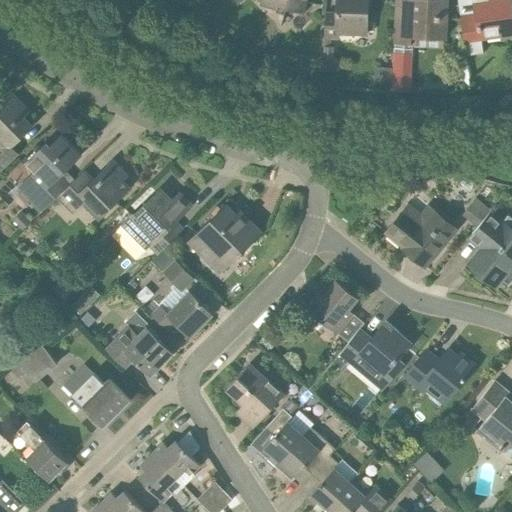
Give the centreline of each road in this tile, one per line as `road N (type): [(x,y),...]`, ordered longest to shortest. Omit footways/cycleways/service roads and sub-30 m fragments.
road 1 (residential): [(309,231),(317,184),(303,165),(153,121),(0,37)]
road 2 (residential): [(511,329),(403,297),(309,231)]
road 3 (residential): [(185,388),(191,366),(288,269),(309,231)]
road 4 (residential): [(43,511),(166,396),(185,388)]
road 5 (residential): [(262,511),(185,388)]
